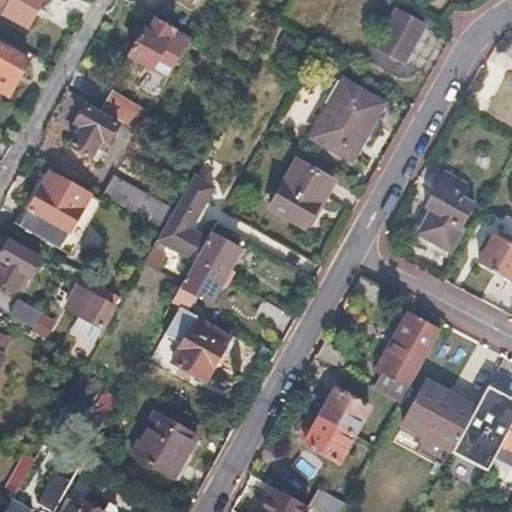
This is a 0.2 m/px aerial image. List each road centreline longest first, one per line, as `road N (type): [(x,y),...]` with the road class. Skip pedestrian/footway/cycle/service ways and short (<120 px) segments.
road 1 (residential): [(352,250),(205,511)]
road 2 (residential): [(352,250),(469,42),(511,10)]
road 3 (residential): [(352,250),(511,338)]
